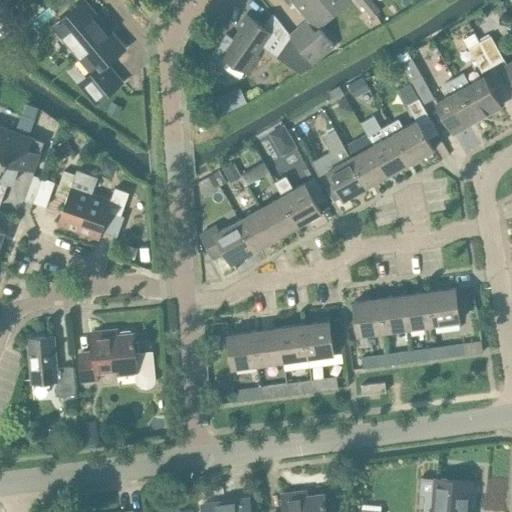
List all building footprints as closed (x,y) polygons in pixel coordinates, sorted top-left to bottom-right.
[(106,32),(99,24),(102,21),(84,0),(82,0),(54,24),(93,70),(77,83),(96,105),(123,82),(106,62),(124,47),(109,30),(106,32)] [(291,35),(290,36),(313,64),(335,45),(317,24),(345,0),(296,0),(310,15),(289,33),(291,35)] [(357,0),(371,17),(380,10),(371,0),(357,0)] [(291,35),(289,33),(272,12),(263,26),(246,14),(236,28),(239,30),(234,38),(224,32),(209,54),(242,76),(257,54),(255,52),(260,44),(277,55),(290,36),(291,35)] [(480,41),(493,64),(504,59),(491,35),(490,35),(489,33),(479,38),(480,41)] [(493,64),(480,41),(468,47),(481,71),(493,64)] [(419,97),(423,103),(434,97),(408,50),(403,53),(402,51),(397,54),(419,97)] [(454,77),(477,118),(500,105),(485,76),(470,84),(464,71),(454,77)] [(363,76),(349,83),(356,96),(370,89),(363,76)] [(477,118),(454,77),(444,82),(451,95),(437,102),(453,131),(477,118)] [(221,112),(246,100),(240,86),(214,98),(221,112)] [(415,120),(403,126),(398,118),(390,123),(411,161),(433,148),(427,137),(438,132),(422,103),(423,103),(419,97),(407,103),(415,120)] [(348,102),(338,107),(342,113),(346,114),(353,111),(348,102)] [(283,123),(268,131),(280,153),(295,145),(283,123)] [(411,161),(390,123),(368,135),(372,144),(388,173),(411,161)] [(0,202),(8,180),(13,182),(20,164),(33,169),(44,141),(0,124),(0,202)] [(350,156),(334,128),(321,136),(330,150),(311,161),(320,176),(329,171),(336,183),(327,188),(334,200),(343,195),(344,198),(366,186),(350,156)] [(73,153),(67,140),(55,145),(62,159),(73,153)] [(350,156),(366,186),(388,173),(372,144),(350,156)] [(247,183),(241,173),(234,161),(223,168),(231,182),(241,176),(246,184),(247,183)] [(241,173),(247,183),(270,171),(264,161),(241,173)] [(78,230),(91,192),(72,185),(76,174),(64,170),(56,192),(67,196),(58,223),(78,230)] [(31,182),(39,185),(42,177),(33,174),(31,182)] [(293,188),(286,175),(274,181),(282,194),(283,194),(300,223),(321,211),(317,204),(326,199),(313,176),(293,188)] [(36,193),(39,185),(31,182),(28,190),(36,193)] [(91,192),(78,230),(99,237),(108,212),(120,216),(129,192),(115,187),(111,198),(91,192)] [(33,201),(36,193),(28,190),(25,198),(33,201)] [(261,206),(278,235),(300,223),(283,194),(282,194),(261,206)] [(278,235),(261,206),(238,219),(255,248),(278,235)] [(255,248),(238,219),(219,229),(216,224),(201,232),(215,257),(226,251),(232,261),(255,248)] [(0,247),(1,248),(9,229),(0,225),(0,247)] [(455,286),(430,290),(434,323),(460,319),(455,286)] [(430,290),(405,293),(409,326),(434,323),(430,290)] [(405,293),(380,297),(384,329),(409,326),(405,293)] [(384,329),(380,297),(354,300),(358,333),(384,329)] [(304,323),(309,356),(333,352),(329,319),(304,323)] [(309,356),(304,323),(279,326),(283,359),(309,356)] [(283,359),(279,326),(254,330),(258,363),(283,359)] [(99,381),(98,371),(138,367),(139,378),(140,382),(144,385),(146,386),(150,384),(153,380),(154,376),(151,351),(136,353),(134,333),(105,336),(104,330),(92,332),(93,349),(78,351),(81,383),(99,381)] [(258,363),(254,330),(228,333),(232,366),(258,363)] [(73,366),(56,367),(54,335),(28,337),(32,382),(56,379),(57,396),(76,394),(73,366)] [(462,342),(446,344),(448,355),(464,353),(462,342)] [(412,349),(414,360),(429,358),(428,347),(412,349)] [(414,360),(412,349),(396,351),(397,362),(414,360)] [(378,354),(362,356),(363,367),(379,365),(378,354)] [(336,375),(320,378),(322,389),(338,386),(336,375)] [(287,382),(288,393),(303,391),(302,380),(287,382)] [(362,394),(386,391),(385,381),(361,384),(362,394)] [(288,393),(287,382),(270,385),(272,395),(288,393)] [(236,389),(237,400),(253,398),(251,387),(236,389)] [(468,511),(471,480),(436,477),(435,490),(426,489),(425,507),(430,508),(429,511),(468,511)] [(326,511),(324,493),(295,497),(294,492),(281,493),(284,509),(268,511),(326,511)] [(204,511),(250,511),(249,497),(203,503),(204,511)]
